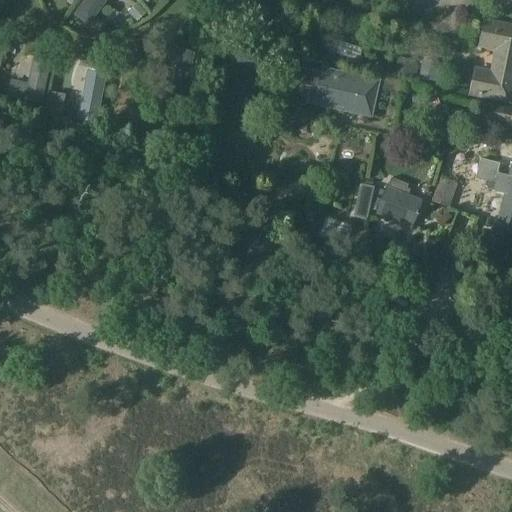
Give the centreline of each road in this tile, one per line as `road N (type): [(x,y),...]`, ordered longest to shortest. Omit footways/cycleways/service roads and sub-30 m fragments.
road 1 (unclassified): [(511,465),(0,302)]
road 2 (unknown): [(324,408),(410,322),(430,248)]
